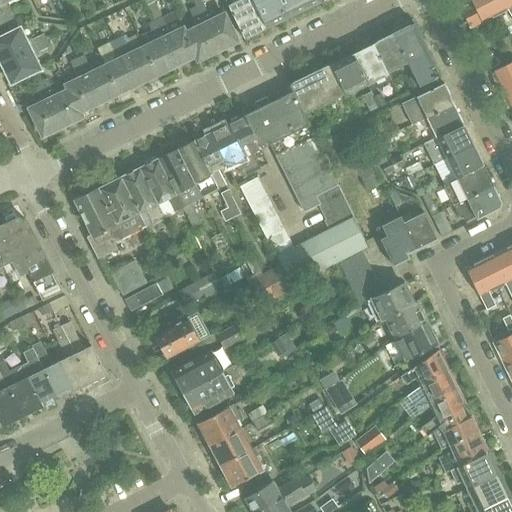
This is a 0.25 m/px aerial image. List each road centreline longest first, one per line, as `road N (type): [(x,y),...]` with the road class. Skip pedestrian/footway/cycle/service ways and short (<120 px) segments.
road 1 (residential): [(30,173),(394,0)]
road 2 (residential): [(511,425),(442,278),(454,252),(511,222)]
road 3 (residential): [(139,387),(30,173)]
road 4 (residential): [(511,177),(428,0)]
road 5 (residential): [(0,456),(139,387)]
